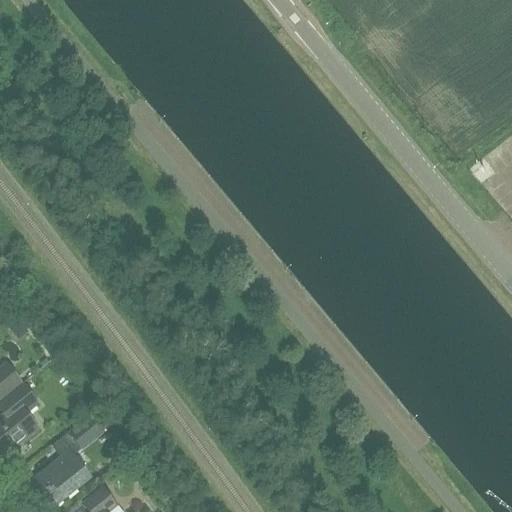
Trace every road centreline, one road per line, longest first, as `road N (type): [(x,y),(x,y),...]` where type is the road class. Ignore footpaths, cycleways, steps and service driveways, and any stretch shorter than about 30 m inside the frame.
road 1 (unclassified): [(464,511),(25,0)]
road 2 (tertiary): [(511,276),(279,0)]
